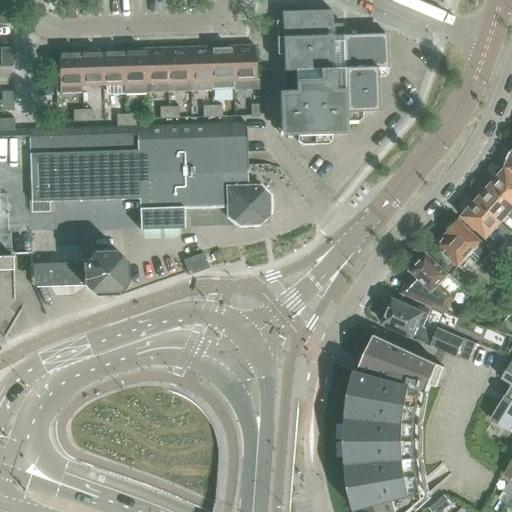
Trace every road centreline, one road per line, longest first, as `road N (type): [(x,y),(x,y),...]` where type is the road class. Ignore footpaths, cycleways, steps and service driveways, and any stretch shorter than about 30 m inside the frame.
road 1 (residential): [(303,294),(337,323),(381,256),(473,152),(511,60)]
road 2 (tertiary): [(239,353),(220,336),(184,331),(82,359),(27,398),(0,461)]
road 3 (unclassified): [(376,215),(443,136),(489,38)]
road 4 (residential): [(39,20),(51,27),(215,24),(225,0)]
road 5 (tertiary): [(256,483),(258,395),(239,353)]
